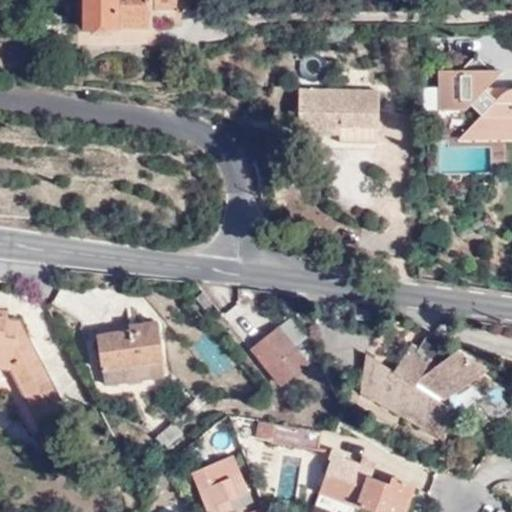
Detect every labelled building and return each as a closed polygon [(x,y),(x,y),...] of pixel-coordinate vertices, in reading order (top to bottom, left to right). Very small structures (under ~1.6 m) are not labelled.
[(152,24),(152,0),(87,0),(87,27),(115,27),(116,23),(152,24)] [(466,133),(511,132),(511,88),(507,89),(497,98),(486,90),(487,88),(502,71),(440,70),(440,109),(466,111),(473,105),(483,115),(466,133)] [(378,139),(379,87),(300,85),(298,128),(340,129),(339,139),(378,139)] [(507,89),(487,88),(486,90),(497,98),(507,89)] [(457,141),(511,142),(511,132),(466,133),(457,141)] [(351,317),(367,319),(368,311),(353,308),(351,317)] [(37,424),(64,410),(16,318),(2,316),(2,310),(0,309),(0,365),(7,366),(37,424)] [(105,384),(163,377),(154,321),(125,326),(125,330),(97,334),(105,384)] [(282,387),(310,362),(278,324),(249,350),(282,387)] [(217,376),(234,364),(212,334),(196,346),(217,376)] [(439,395),(477,364),(437,340),(422,336),(413,348),(405,343),(393,361),(400,367),(395,375),(387,369),(383,367),(358,367),(355,391),(374,393),(373,402),(390,404),(389,410),(398,416),(423,418),(422,430),(442,431),(445,406),(435,399),(439,395)] [(360,353),(358,367),(383,367),(360,353)] [(400,367),(393,361),(387,369),(395,375),(400,367)] [(483,368),(477,364),(439,395),(443,399),(483,368)] [(254,435),(271,438),(273,423),(256,420),(254,435)] [(315,449),(318,431),(273,423),(271,438),(270,442),(315,449)] [(378,511),(401,511),(411,488),(389,478),(386,486),(368,480),(373,466),(361,461),(358,466),(339,458),(341,456),(327,450),(322,461),(328,464),(315,498),(349,511),(355,511),(359,504),(378,511)] [(206,511),(224,511),(230,510),(226,501),(247,492),(231,456),(190,473),(206,511)] [(282,457),(280,498),(294,499),(296,458),(282,457)] [(167,463),(140,492),(143,511),(146,511),(175,479),(167,463)] [(226,501),(230,510),(250,501),(247,492),(226,501)]
